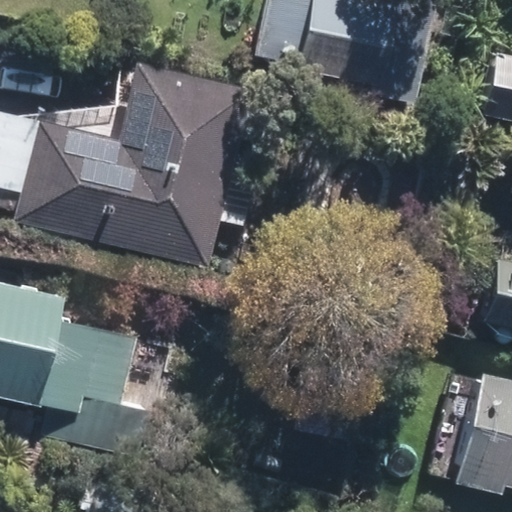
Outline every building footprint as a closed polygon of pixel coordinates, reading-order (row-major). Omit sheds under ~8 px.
[(277,0),(265,43),(420,84),(441,0),(277,0)] [(208,254),(257,68),(140,37),(128,82),(57,89),(72,30),(12,14),(0,59),(0,185),(17,190),(14,203),(208,254)] [(511,54),(493,50),(482,97),(511,103),(511,54)] [(511,249),(499,246),(489,283),(511,288),(511,249)] [(0,378),(81,401),(87,382),(123,393),(145,318),(64,295),(68,282),(0,262),(0,378)] [(319,335),(300,419),(365,434),(384,350),(319,335)] [(511,368),(483,361),(456,468),(501,480),(505,465),(511,467),(511,368)] [(104,467),(89,511),(133,511),(144,480),(104,467)]
